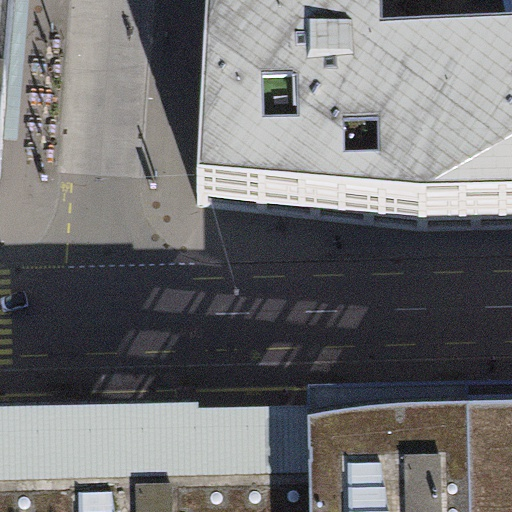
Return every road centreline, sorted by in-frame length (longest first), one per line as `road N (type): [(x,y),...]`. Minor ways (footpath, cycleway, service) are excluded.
road 1 (unclassified): [(99,318),(511,307)]
road 2 (residential): [(99,318),(111,0)]
